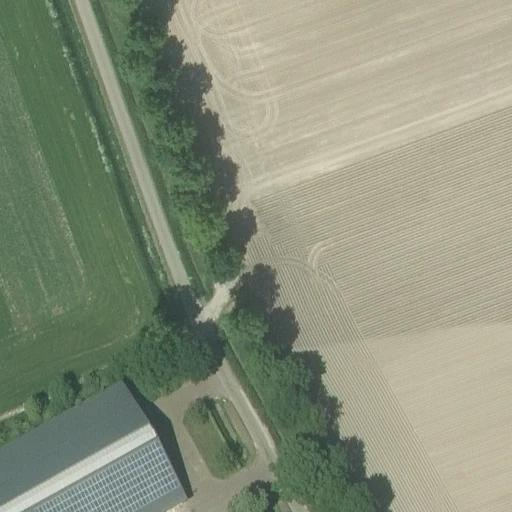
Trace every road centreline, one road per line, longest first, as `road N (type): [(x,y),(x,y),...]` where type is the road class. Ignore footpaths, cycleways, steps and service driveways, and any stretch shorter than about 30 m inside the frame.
road 1 (unclassified): [(299,511),(189,311),(73,0)]
road 2 (track): [(200,330),(0,422)]
